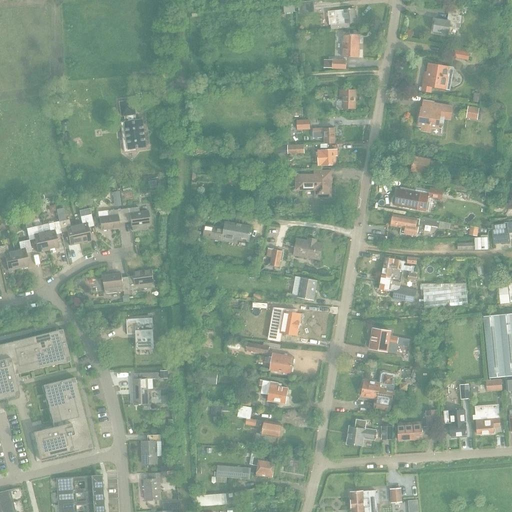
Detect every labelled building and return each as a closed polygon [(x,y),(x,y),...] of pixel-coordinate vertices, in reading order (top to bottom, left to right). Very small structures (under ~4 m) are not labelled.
[(298,5),(298,13),(314,12),(313,3),(316,2),(316,0),(299,2),(299,5),(298,5)] [(448,26),(459,28),(462,6),(450,4),(448,13),(447,13),(446,20),(435,19),(434,31),(447,33),(448,26)] [(329,12),(331,30),(350,28),(349,23),(355,22),(354,9),(329,12)] [(342,57),(359,57),(360,35),(343,34),(342,57)] [(453,58),(468,60),(470,52),(455,49),(453,58)] [(332,68),(346,69),(347,59),(332,59),(332,68)] [(431,87),(447,89),(449,79),(446,78),(448,67),(427,63),(424,85),(422,84),(421,90),(430,92),(431,87)] [(89,85),(115,81),(113,67),(87,70),(89,85)] [(342,108),(355,108),(355,91),(339,90),(339,96),(342,96),(342,108)] [(143,119),(136,120),(136,115),(134,99),(119,102),(121,117),(124,116),(125,121),(120,122),(123,137),(122,137),(124,153),(137,151),(137,149),(147,147),(143,119)] [(439,112),(432,111),(433,104),(423,102),(422,109),(420,108),(418,125),(423,126),(422,130),(429,131),(429,127),(437,128),(438,122),(442,122),(443,113),(439,113),(439,112)] [(478,119),(480,119),(482,110),(479,109),(479,108),(468,106),(466,118),(477,120),(478,119)] [(290,108),(291,116),(303,116),(302,108),(290,108)] [(252,109),(210,112),(210,128),(254,125),(252,109)] [(300,122),(300,129),(311,129),(311,123),(320,123),(320,117),(311,117),(311,122),(300,122)] [(324,137),(324,144),(335,143),(334,128),(312,129),(313,138),(324,137)] [(288,154),(305,153),(304,144),(287,145),(287,147),(285,147),(285,153),(288,153),(288,154)] [(318,151),(318,165),(335,165),(335,150),(318,151)] [(439,168),(440,161),(414,157),(413,159),(412,159),(411,169),(412,169),(412,171),(418,172),(418,173),(427,175),(428,166),(439,168)] [(315,197),(331,197),(330,171),(314,171),(314,175),(295,175),(296,190),(315,190),(315,197)] [(445,187),(468,191),(469,185),(446,180),(445,187)] [(511,186),(501,187),(502,197),(511,196),(511,186)] [(428,198),(442,200),(444,189),(430,187),(428,196),(408,192),(408,189),(400,187),(400,191),(396,190),(395,198),(394,198),(393,203),(394,203),(394,206),(426,211),(428,198)] [(118,192),(111,193),(113,208),(121,207),(118,192)] [(122,209),(124,223),(130,222),(130,226),(149,224),(147,211),(139,212),(138,207),(122,209)] [(118,224),(124,223),(122,209),(107,211),(107,216),(98,217),(100,230),(119,228),(118,224)] [(76,225),(80,243),(90,241),(87,227),(93,226),(90,214),(80,217),(82,223),(76,225)] [(418,217),(418,219),(391,215),(389,226),(399,228),(398,234),(415,237),(417,224),(438,227),(440,221),(418,217)] [(80,243),(76,225),(70,226),(69,219),(58,221),(61,233),(66,232),(69,245),(80,243)] [(55,234),(61,233),(58,221),(48,224),(49,230),(44,232),(48,250),(58,248),(55,234)] [(236,238),(249,240),(251,226),(226,222),(224,229),(212,227),(205,226),(203,237),(235,243),(236,238)] [(491,225),(493,244),(509,242),(507,223),(491,225)] [(48,250),(44,232),(38,233),(36,226),(26,229),(28,240),(29,240),(34,239),(37,253),(48,250)] [(473,238),(474,250),(487,249),(486,236),(473,238)] [(294,255),(320,259),(323,242),(316,241),(316,240),(308,238),(308,239),(297,237),(294,255)] [(31,252),(29,240),(28,240),(18,242),(20,249),(14,250),(18,269),(28,266),(25,253),(31,252)] [(457,244),(457,251),(473,250),(472,243),(457,244)] [(18,269),(14,250),(8,251),(7,245),(0,246),(0,258),(4,258),(7,271),(18,269)] [(268,265),(279,267),(282,251),(268,248),(267,256),(271,257),(270,263),(268,262),(268,265)] [(391,268),(402,270),(414,271),(415,266),(411,266),(402,265),(403,262),(383,259),(381,275),(390,276),(391,268)] [(201,279),(209,279),(210,268),(200,267),(199,271),(201,271),(201,279)] [(399,287),(402,270),(391,268),(390,276),(381,275),(379,289),(394,291),(392,299),(415,303),(416,290),(399,287)] [(128,277),(129,291),(154,287),(152,269),(133,272),(134,276),(128,277)] [(130,294),(129,291),(128,277),(122,277),(121,273),(103,276),(105,294),(123,291),(124,295),(130,294)] [(302,298),(314,300),(317,280),(301,277),(295,276),(292,295),(288,294),(287,299),(301,301),(302,298)] [(267,309),(278,309),(279,302),(268,301),(267,309)] [(281,333),(297,336),(301,314),(284,311),(284,315),(272,313),(270,321),(282,323),(281,333)] [(511,313),(483,316),(489,378),(511,375),(511,313)] [(137,350),(154,349),(152,318),(126,319),(127,335),(136,335),(137,350)] [(388,344),(401,346),(403,339),(389,336),(390,332),(372,328),(369,349),(387,352),(388,344)] [(0,399),(2,399),(19,395),(14,375),(19,373),(18,369),(26,367),(27,371),(33,370),(32,366),(40,364),(41,368),(47,366),(46,362),(54,360),(55,364),(61,363),(60,358),(68,356),(64,338),(63,333),(62,333),(54,335),(53,335),(17,344),(0,348),(0,399)] [(245,350),(268,354),(269,345),(247,341),(245,350)] [(270,370),(290,373),(293,357),(273,353),(272,358),(266,357),(265,362),(271,363),(270,370)] [(392,386),(394,384),(396,376),(394,374),(383,372),(381,374),(380,383),(363,381),(361,396),(375,398),(373,408),(390,411),(393,394),(387,393),(388,385),(392,386)] [(133,392),(148,391),(148,379),(152,379),(152,373),(138,373),(138,380),(133,380),(133,392)] [(33,432),(36,445),(40,461),(45,459),(44,455),(54,453),(55,457),(63,455),(62,451),(72,448),(73,452),(81,450),(80,447),(90,444),(89,440),(86,427),(83,428),(80,418),(72,386),(72,387),(71,383),(70,379),(70,378),(67,379),(50,383),(47,384),(47,385),(49,392),(44,394),(46,400),(50,399),(52,406),(48,407),(49,414),(54,413),(55,420),(51,421),(53,427),(33,432)] [(486,380),(487,392),(502,390),(501,379),(486,380)] [(268,400),(285,403),(288,388),(281,387),(282,384),(260,380),(259,385),(262,386),(261,393),(269,394),(268,400)] [(460,385),(461,399),(469,398),(468,384),(460,385)] [(148,391),(133,392),(133,404),(149,403),(148,391)] [(397,402),(404,403),(405,392),(398,391),(397,402)] [(230,403),(250,407),(252,398),(232,395),(230,403)] [(497,399),(475,401),(477,434),(493,433),(493,427),(499,427),(497,399)] [(426,411),(427,426),(437,425),(436,410),(426,411)] [(466,435),(465,412),(457,412),(457,419),(450,420),(442,420),(443,431),(449,431),(450,436),(466,435)] [(272,436),(279,437),(282,424),(249,418),(248,424),(255,426),(263,427),(262,434),(256,433),(254,442),(270,445),(272,436)] [(397,424),(398,440),(423,438),(422,422),(397,424)] [(363,437),(374,438),(375,431),(365,430),(365,429),(349,427),(347,443),(362,446),(363,437)] [(382,427),(382,439),(392,439),(392,427),(382,427)] [(142,442),(143,464),(157,464),(156,441),(160,441),(160,435),(147,435),(147,441),(142,442)] [(256,475),(272,477),(275,460),(261,458),(262,452),(252,450),(250,464),(257,466),(256,475)] [(217,476),(218,466),(197,464),(197,469),(198,469),(198,472),(200,472),(199,475),(217,476)] [(218,466),(217,476),(217,481),(226,482),(227,477),(243,479),(249,479),(249,468),(243,468),(218,466)] [(144,480),(146,500),(161,499),(160,483),(163,483),(162,474),(149,475),(150,480),(144,480)] [(101,475),(55,478),(56,491),(74,490),(73,481),(83,481),(84,489),(102,488),(101,475)] [(74,490),(56,491),(57,503),(75,502),(74,493),(84,493),(85,501),(102,500),(102,488),(84,489),(74,490)] [(248,499),(257,497),(255,488),(247,490),(247,489),(226,493),(196,495),(197,507),(228,504),(249,501),(248,499)] [(0,505),(12,502),(9,490),(0,492),(0,505)] [(395,490),(385,491),(386,505),(396,504),(395,490)] [(369,511),(368,501),(375,500),(374,491),(349,493),(351,511),(369,511)] [(75,502),(57,503),(57,511),(75,511),(75,506),(85,505),(85,511),(103,511),(102,500),(85,501),(75,502)] [(14,511),(12,502),(0,505),(0,511),(14,511)]
